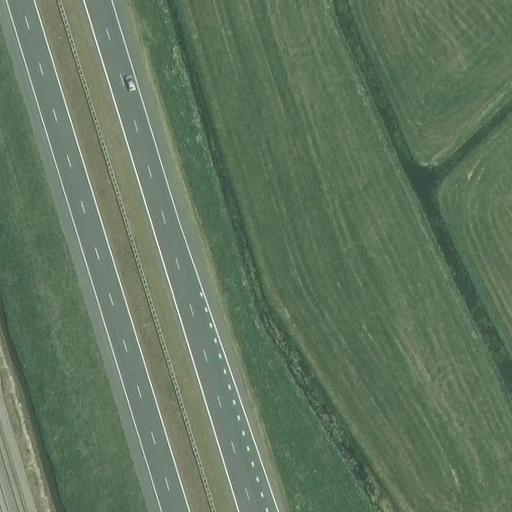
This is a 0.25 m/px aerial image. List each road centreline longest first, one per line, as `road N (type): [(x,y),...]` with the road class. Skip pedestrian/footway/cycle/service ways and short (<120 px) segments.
road 1 (motorway): [(21,0),(176,511)]
road 2 (motorway): [(251,511),(96,0)]
